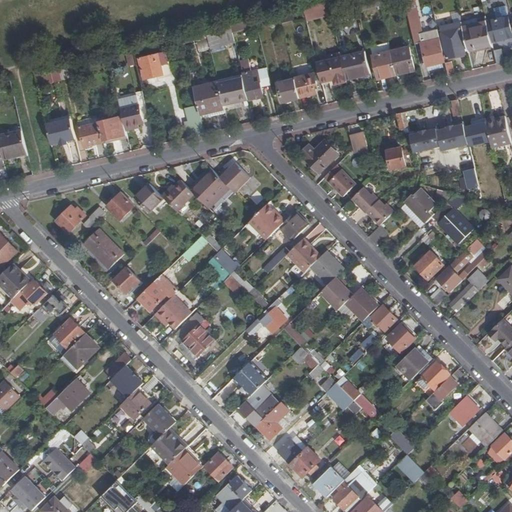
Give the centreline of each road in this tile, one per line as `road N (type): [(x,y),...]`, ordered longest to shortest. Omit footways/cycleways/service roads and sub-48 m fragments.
road 1 (residential): [(0,196),(308,511)]
road 2 (residential): [(252,133),(511,399)]
road 3 (residential): [(252,133),(511,73)]
road 4 (residential): [(0,196),(252,133)]
